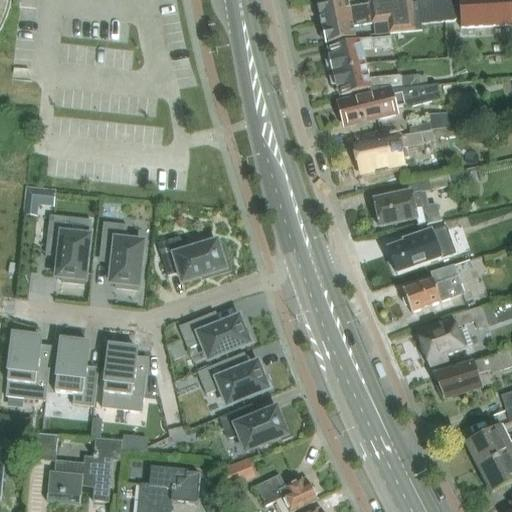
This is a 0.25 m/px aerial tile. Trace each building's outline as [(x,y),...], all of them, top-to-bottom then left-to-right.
[(0,0),(0,32),(1,31),(5,23),(8,14),(10,8),(10,3),(10,0),(0,0)] [(372,25),(387,22),(388,35),(415,33),(411,4),(410,0),(366,0),(368,6),(349,9),(347,0),(321,0),(316,1),(317,5),(315,7),(316,13),(319,14),(320,23),(335,20),(338,22),(351,19),(370,16),(372,25)] [(420,26),(421,26),(433,25),(430,0),(418,0),(417,0),(417,3),(417,5),(420,26)] [(430,0),(433,25),(445,24),(442,0),(430,0)] [(442,0),(445,24),(459,22),(458,0),(442,0)] [(511,0),(458,0),(459,22),(460,30),(511,27),(511,0)] [(417,3),(411,4),(415,33),(421,32),(421,26),(420,26),(417,5),(417,3)] [(370,16),(351,19),(338,22),(335,20),(320,23),(322,33),(321,35),(322,41),(324,42),(325,46),(355,39),(353,29),(372,25),(370,16)] [(329,60),(325,63),(327,71),(332,72),(332,74),(366,66),(363,52),(392,50),(391,39),(357,42),(326,50),(329,60)] [(333,76),(329,79),(331,86),(336,88),(338,98),(370,90),(371,91),(402,89),(401,77),(378,79),(370,79),(366,66),(332,74),(333,76)] [(419,76),(401,77),(402,89),(420,88),(419,76)] [(372,95),(340,104),(342,111),(341,113),(341,114),(341,116),(341,118),(342,119),(343,120),(344,121),(346,128),(347,131),(398,117),(396,109),(404,107),(405,110),(441,101),(438,86),(431,87),(420,88),(402,89),(371,91),(372,95)] [(429,124),(410,128),(411,136),(421,135),(433,132),(452,128),(449,113),(429,116),(429,124)] [(452,128),(433,132),(435,139),(456,134),(454,127),(452,128)] [(433,132),(421,135),(423,145),(436,141),(435,139),(433,132)] [(400,151),(423,145),(421,135),(411,136),(395,139),(370,145),(369,144),(353,147),(359,174),(403,165),(400,151)] [(470,184),(467,172),(448,176),(451,188),(470,184)] [(427,181),(430,192),(451,188),(448,176),(427,181)] [(379,228),(416,220),(417,227),(440,222),(437,205),(428,207),(425,193),(430,192),(427,181),(407,185),(409,195),(374,203),(379,228)] [(27,190),(24,217),(36,218),(38,207),(39,191),(27,190)] [(49,218),(45,252),(59,254),(59,259),(57,279),(62,279),(61,284),(84,287),(89,238),(91,223),(73,221),(49,218)] [(99,258),(113,260),(113,265),(110,285),(116,285),(115,290),(138,293),(143,244),(125,242),(127,227),(103,224),(99,258)] [(456,256),(446,227),(403,242),(404,244),(388,250),(397,276),(456,256)] [(171,242),(157,246),(167,278),(180,274),(183,284),(219,273),(220,276),(230,273),(222,247),(218,249),(216,244),(184,254),(179,239),(171,242)] [(410,315),(464,296),(453,266),(429,274),(433,283),(403,293),(410,315)] [(429,329),(417,334),(421,345),(421,349),(423,355),(426,356),(431,368),(449,361),(449,359),(463,354),(463,352),(473,348),(466,330),(475,327),(477,332),(497,325),(490,305),(440,322),(441,325),(429,329)] [(209,320),(182,331),(190,350),(203,348),(209,363),(250,347),(248,342),(253,340),(244,319),(214,331),(209,320)] [(29,402),(51,404),(54,371),(42,369),(45,340),(40,340),(40,339),(35,337),(29,335),(24,334),(18,333),(12,385),(31,387),(29,402)] [(70,338),(63,338),(58,390),(77,392),(75,407),(97,409),(100,375),(88,374),(91,345),(86,344),(81,341),(75,339),(70,338)] [(126,346),(121,344),(115,343),(109,342),(104,394),(122,396),(121,411),(143,414),(146,380),(134,379),(137,350),(132,349),(132,348),(126,346)] [(474,363),(435,376),(435,377),(439,387),(436,388),(441,398),(444,397),(446,399),(480,389),(476,376),(492,371),(493,374),(511,368),(511,358),(510,352),(474,364),(474,363)] [(227,365),(200,376),(208,395),(221,392),(227,408),(268,392),(266,387),(271,386),(264,368),(259,370),(258,366),(232,376),(227,365)] [(511,393),(501,397),(506,412),(511,410),(511,393)] [(239,437),(246,453),(281,439),(282,442),(292,438),(282,413),(278,415),(276,411),(250,421),(246,409),(219,420),(227,440),(239,437)] [(93,421),(91,439),(100,440),(102,422),(93,421)] [(498,429),(468,445),(479,468),(511,451),(511,443),(510,444),(502,428),(498,429)] [(35,436),(33,462),(55,463),(56,463),(56,457),(57,438),(35,436)] [(123,444),(122,451),(146,454),(148,440),(123,437),(123,444)] [(84,466),(56,463),(55,463),(54,474),(50,474),(47,503),(80,506),(82,488),(94,489),(93,502),(109,504),(113,462),(121,463),(122,444),(94,441),(93,460),(84,460),(84,466)] [(511,451),(479,468),(492,493),(511,482),(511,451)] [(220,472),(227,490),(255,478),(248,460),(220,472)] [(137,511),(170,511),(171,504),(197,506),(200,477),(187,475),(187,473),(151,470),(150,487),(140,486),(137,511)] [(301,481),(261,500),(266,508),(276,503),(280,511),(294,511),(317,501),(316,499),(316,495),(314,491),(311,489),(309,486),(304,488),(301,481)]
